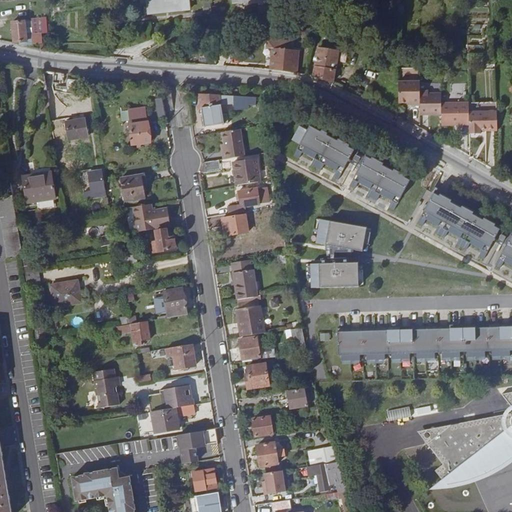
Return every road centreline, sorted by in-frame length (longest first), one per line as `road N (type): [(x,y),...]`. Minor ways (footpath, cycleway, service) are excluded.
road 1 (residential): [(0,51),(320,88),(511,199)]
road 2 (residential): [(182,125),(242,511)]
road 3 (residential): [(0,270),(38,511)]
